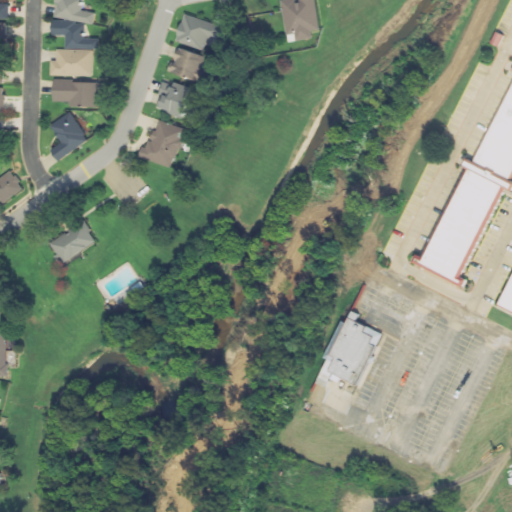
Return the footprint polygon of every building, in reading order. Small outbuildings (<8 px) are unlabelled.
[(52,71),(91,78),(96,49),(99,49),(100,38),(84,36),(86,23),(94,24),(96,11),(82,9),(83,0),(54,0),(52,17),(54,17),(51,35),(65,38),(63,49),(56,48),(52,71)] [(314,37),(312,29),(321,27),(316,0),(280,0),(287,41),(314,37)] [(0,17),(8,18),(8,2),(0,2),(0,17)] [(217,43),(223,25),(184,13),(175,41),(204,50),(207,40),(217,43)] [(168,72),(204,82),(212,56),(176,46),(168,72)] [(196,88),(165,77),(154,107),(185,118),(196,88)] [(99,106),(99,78),(53,78),(53,106),(99,106)] [(507,186),(511,176),(511,86),(471,168),(507,186)] [(48,126),(59,143),(51,149),(60,160),(91,139),(71,110),(48,126)] [(142,157),(174,168),(188,128),(155,117),(142,157)] [(0,203),(26,189),(14,167),(0,175),(0,203)] [(425,261),(461,279),(507,186),(471,168),(425,261)] [(99,240),(83,218),(49,242),(64,264),(99,240)] [(511,309),(500,303),(511,279),(511,309)] [(354,311),(360,314),(357,320),(369,326),(366,331),(376,336),(373,343),(378,345),(358,383),(332,370),(339,357),(332,354),(354,311)] [(0,376),(9,376),(10,323),(0,323),(0,376)]
